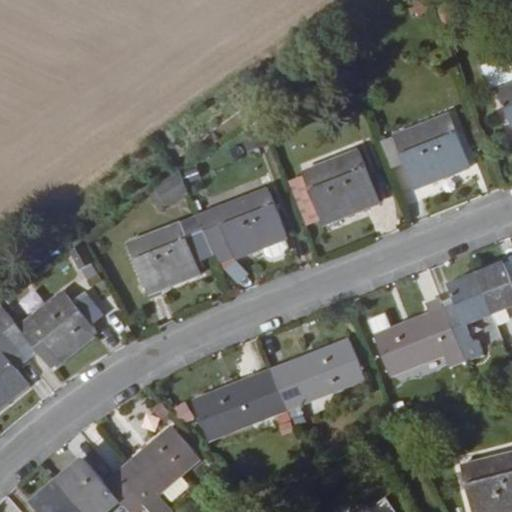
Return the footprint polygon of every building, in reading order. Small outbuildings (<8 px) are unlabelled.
[(440,0),(438,0),(443,24),(458,21),(453,0),(440,0)] [(511,80),(494,88),(509,125),(511,123),(511,80)] [(451,121),(395,144),(415,197),(472,174),(451,121)] [(359,158),(304,181),(324,233),(380,211),(359,158)] [(154,183),(163,206),(191,196),(182,173),(154,183)] [(289,248),(269,199),(200,227),(216,264),(219,263),(222,271),(236,265),(237,269),(289,248)] [(198,271),(216,264),(200,227),(130,255),(149,304),(203,283),(198,271)] [(93,284),(105,277),(86,244),(73,252),(93,284)] [(511,281),(511,259),(503,263),(511,282),(511,281)] [(511,281),(511,282),(503,263),(476,273),(491,310),(511,302),(511,281)] [(491,310),(476,273),(448,284),(456,304),(444,309),(458,347),(471,342),(463,321),(491,310)] [(50,368),(95,332),(63,293),(17,329),(2,309),(0,311),(0,331),(17,352),(25,362),(37,352),(50,368)] [(444,309),(440,299),(425,305),(429,315),(375,336),(389,374),(458,347),(444,309)] [(373,333),(391,328),(387,313),(369,318),(373,333)] [(14,370),(6,360),(17,352),(0,331),(0,409),(27,387),(14,370)] [(363,377),(348,340),(270,371),(286,408),(363,377)] [(25,362),(17,352),(6,360),(14,370),(25,362)] [(286,408),(270,371),(194,401),(209,439),(286,408)] [(167,511),(155,497),(200,458),(172,426),(115,474),(143,507),(146,511),(167,511)] [(511,450),(459,464),(471,511),(497,511),(511,508),(511,450)] [(137,511),(143,507),(115,474),(104,484),(83,460),(58,481),(84,511),(106,511),(119,502),(127,511),(137,511)] [(84,511),(58,481),(33,503),(40,511),(84,511)]
